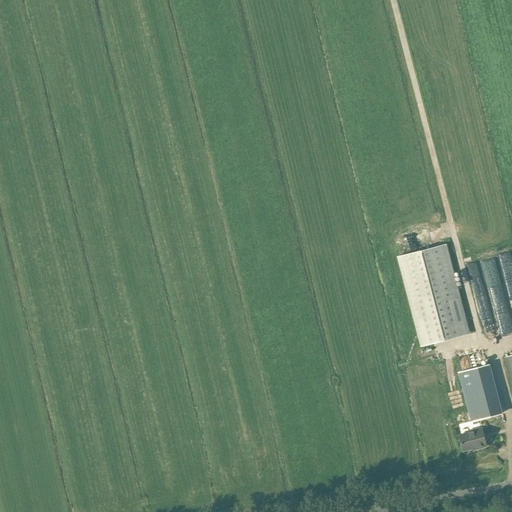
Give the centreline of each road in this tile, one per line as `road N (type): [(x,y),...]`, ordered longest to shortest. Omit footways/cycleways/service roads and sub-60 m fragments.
road 1 (track): [(495,359),(480,337),(394,0)]
road 2 (tertiary): [(363,511),(511,485)]
